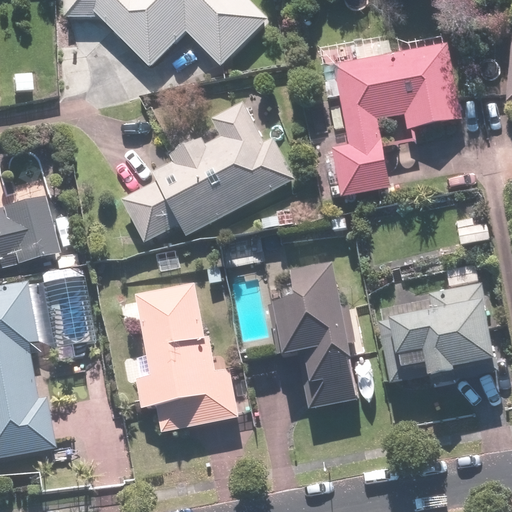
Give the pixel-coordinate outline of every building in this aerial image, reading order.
[(67,0),(68,20),(104,19),(154,70),(190,34),(224,69),(274,21),(253,0),(67,0)] [(468,121),(453,43),(337,66),(353,147),(336,150),(346,200),(397,190),(383,122),(410,117),(413,132),(468,121)] [(38,75),(15,75),(15,95),(38,95),(38,75)] [(192,239),(300,181),(278,140),(269,145),(247,103),(215,120),(225,138),(211,146),(207,137),(174,155),(178,163),(158,174),(162,181),(126,200),(150,245),(185,226),(192,239)] [(0,271),(63,255),(47,196),(0,207),(0,271)] [(476,220),(459,224),(465,248),(494,241),(490,224),(477,227),(476,220)] [(371,399),(342,264),(300,273),(305,297),(272,305),(284,362),(302,358),(314,411),(371,399)] [(479,267),(447,273),(450,289),(482,283),(479,267)] [(37,289),(51,357),(57,356),(60,369),(77,365),(75,352),(96,348),(82,279),(37,289)] [(29,282),(0,286),(0,459),(59,450),(49,396),(40,398),(30,345),(40,344),(29,282)] [(160,408),(166,436),(245,420),(234,369),(219,372),(201,282),(139,294),(155,377),(141,380),(147,411),(160,408)] [(431,389),(507,373),(487,284),(432,296),(435,310),(382,321),(396,385),(428,378),(431,389)] [(109,369),(86,375),(92,400),(115,395),(109,369)]
